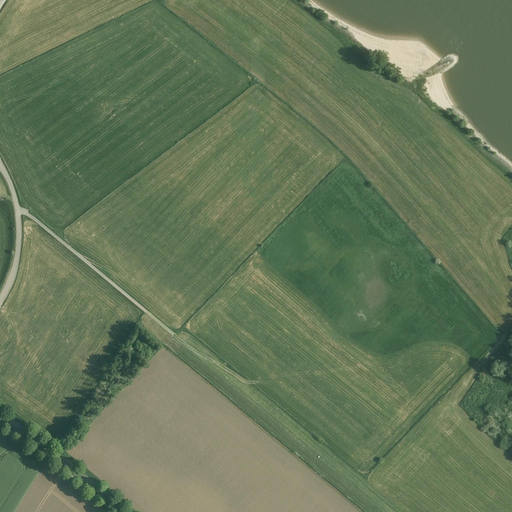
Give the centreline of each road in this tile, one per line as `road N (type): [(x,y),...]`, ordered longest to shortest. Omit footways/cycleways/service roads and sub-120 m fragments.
road 1 (track): [(17,212),(182,343)]
road 2 (secondary): [(124,511),(0,413)]
